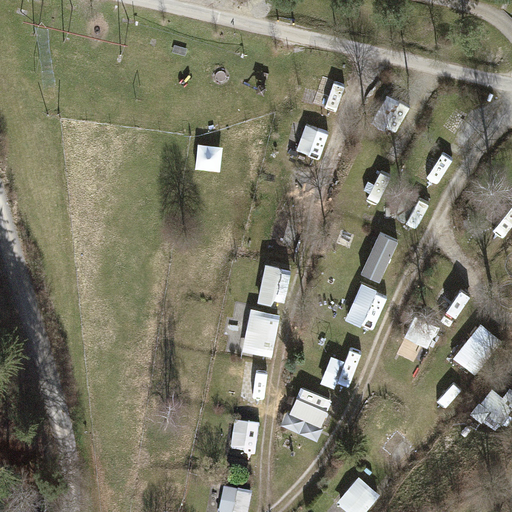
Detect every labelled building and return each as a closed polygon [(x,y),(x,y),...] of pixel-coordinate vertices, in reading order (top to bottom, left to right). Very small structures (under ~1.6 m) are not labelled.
[(321,101),(335,102),(336,78),(323,77),(321,101)] [(321,155),(330,130),(308,123),(299,148),(321,155)] [(198,167),(222,169),(224,144),(199,142),(198,167)] [(418,225),(430,203),(415,195),(402,217),(418,225)] [(273,242),(298,249),(307,213),(282,207),(273,242)] [(364,272),(384,280),(401,236),(382,228),(364,272)] [(261,299),(288,303),(294,267),(267,262),(261,299)] [(253,306),(245,350),(271,355),(279,311),(253,306)] [(455,355),(474,369),(501,333),(483,319),(455,355)] [(361,358),(336,349),(325,379),(350,388),(361,358)] [(266,391),(270,368),(250,364),(245,387),(266,391)] [(300,384),(287,426),(321,437),(334,395),(300,384)] [(235,423),(234,450),(259,450),(260,424),(235,423)] [(402,460),(416,444),(398,430),(385,446),(402,460)] [(360,474),(339,501),(352,511),(367,511),(383,492),(360,474)] [(220,511),(227,487),(215,484),(208,511),(220,511)] [(222,511),(251,511),(256,494),(228,488),(222,511)]
